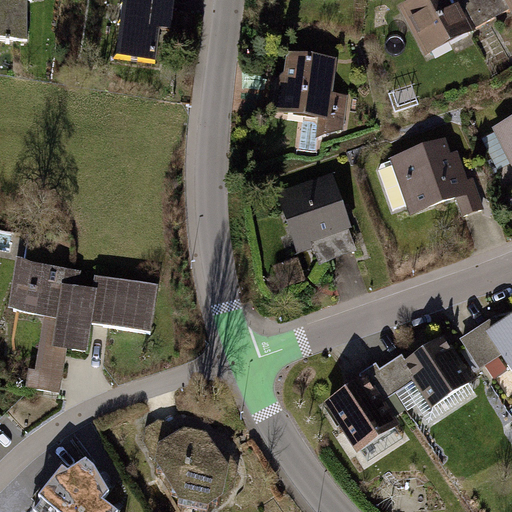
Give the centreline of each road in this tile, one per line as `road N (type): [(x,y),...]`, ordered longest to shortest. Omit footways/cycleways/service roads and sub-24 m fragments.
road 1 (residential): [(229,0),(212,145),(224,297),(244,359)]
road 2 (residential): [(244,359),(439,294),(511,260)]
road 3 (residential): [(0,473),(72,415),(136,387),(244,359)]
road 4 (residential): [(244,359),(271,417),(342,511)]
